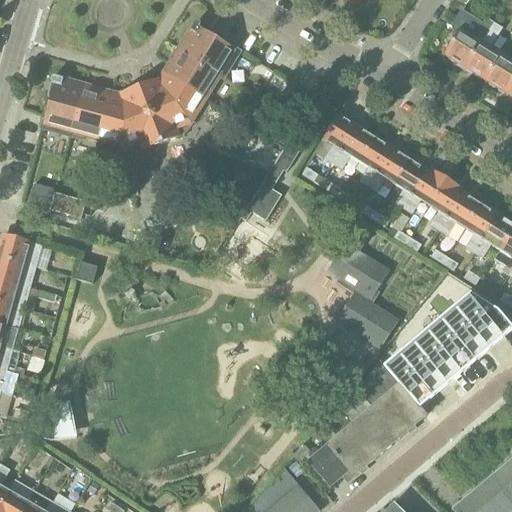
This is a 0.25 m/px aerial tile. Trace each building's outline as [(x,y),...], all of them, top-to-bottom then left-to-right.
[(454,42),(445,56),(448,58),(449,61),(453,64),(456,63),(466,69),(494,24),(487,19),(483,26),(461,13),(453,26),(461,31),(459,34),(456,35),(453,39),(454,42)] [(195,24),(178,51),(222,78),(221,79),(224,81),(240,56),(241,55),(208,34),(201,30),(202,29),(202,28),(202,27),(202,26),(202,25),(200,24),(199,23),(198,23),(197,23),(196,24),(195,24)] [(494,24),(466,69),(475,75),(476,78),(480,81),(483,80),(486,82),(503,55),(491,48),(503,30),(494,24)] [(160,80),(159,81),(165,84),(169,78),(207,102),(221,79),(222,78),(178,51),(177,53),(174,57),(167,69),(160,80)] [(511,61),(503,55),(486,82),(489,84),(490,86),(494,89),(496,88),(506,95),(511,85),(511,61)] [(46,118),(43,130),(45,131),(72,138),(73,135),(72,134),(85,86),(57,78),(55,78),(54,78),(53,79),(52,79),(52,80),(52,81),(52,82),(52,83),(52,84),(53,84),(54,84),(56,85),(54,92),(46,118)] [(111,100),(99,142),(127,149),(135,151),(139,149),(146,151),(157,147),(160,154),(155,156),(165,183),(184,176),(174,149),(169,151),(167,144),(178,140),(182,133),(187,132),(191,125),(192,126),(207,102),(169,78),(165,84),(159,81),(120,96),(118,102),(111,100)] [(85,86),(72,134),(73,135),(99,142),(111,100),(118,102),(120,96),(86,86),(85,86)] [(288,118),(287,119),(299,116),(307,102),(292,92),(285,103),(282,101),(275,111),(288,118)] [(288,118),(275,111),(271,108),(264,121),(280,131),(287,119),(288,118)] [(327,162),(334,167),(358,128),(341,117),(325,142),(324,141),(315,155),(327,162)] [(360,164),(376,139),(358,128),(334,167),(343,173),(352,159),(360,164)] [(292,138),(275,167),(286,174),(304,146),(292,138)] [(362,185),(369,189),(393,150),(376,139),(360,164),(369,169),(360,183),(362,185)] [(410,161),(393,150),(369,189),(378,195),(387,181),(395,186),(410,161)] [(428,172),(410,161),(395,186),(404,191),(395,205),(404,211),(428,172)] [(318,177),(307,170),(306,169),(302,176),(314,184),(318,177)] [(421,202),(430,208),(446,183),(428,172),(404,211),(412,216),(421,202)] [(464,194),(446,183),(430,208),(439,213),(430,228),(439,233),(464,194)] [(326,192),(336,199),(341,191),(331,184),(326,192)] [(29,206),(49,212),(55,191),(35,186),(29,206)] [(263,186),(242,220),(246,223),(252,214),(266,223),(282,197),(263,186)] [(354,199),(341,191),(336,199),(349,207),(354,199)] [(456,224),(465,230),(481,205),(464,194),(439,233),(447,238),(456,224)] [(86,204),(54,195),(49,212),(81,221),(86,204)] [(499,216),(481,205),(465,230),(477,237),(468,251),(475,255),(499,216)] [(360,214),(372,221),(377,214),(366,207),(360,214)] [(388,221),(377,214),(372,221),(384,229),(388,221)] [(409,220),(401,215),(396,222),(405,227),(409,220)] [(500,252),(501,252),(511,235),(511,224),(499,216),(475,255),(482,259),(490,246),(500,252)] [(344,274),(362,286),(338,323),(338,324),(379,350),(396,323),(367,304),(375,292),(369,288),(381,269),(375,265),(357,254),(372,229),(361,222),(361,223),(333,268),(328,274),(340,281),(344,274)] [(394,240),(405,246),(410,239),(398,232),(394,240)] [(509,278),(509,277),(511,272),(511,235),(501,252),(500,252),(494,262),(504,269),(502,273),(509,278)] [(4,236),(0,252),(0,257),(37,268),(43,247),(4,236)] [(422,246),(410,239),(405,246),(417,254),(422,246)] [(431,259),(442,266),(447,259),(435,251),(431,259)] [(0,257),(0,280),(31,289),(37,268),(0,257)] [(458,266),(447,259),(442,266),(453,273),(458,266)] [(94,286),(99,269),(82,265),(78,282),(94,286)] [(463,280),(475,288),(480,280),(468,272),(463,280)] [(31,289),(0,280),(0,302),(25,310),(32,312),(35,303),(27,301),(31,289)] [(489,286),(485,293),(495,299),(499,292),(489,286)] [(470,294),(467,296),(468,297),(499,334),(504,339),(511,332),(511,327),(499,312),(470,294)] [(500,302),(511,310),(511,309),(511,299),(504,295),(500,302)] [(467,296),(454,308),(454,309),(485,346),(490,351),(504,339),(499,334),(468,297),(467,296)] [(19,331),(25,310),(0,302),(0,325),(7,327),(19,331)] [(454,308),(440,320),(440,321),(472,358),(476,363),(490,351),(485,346),(454,309),(454,308)] [(440,320),(426,332),(426,333),(458,370),(462,375),(476,363),(472,358),(440,321),(440,320)] [(3,344),(7,327),(0,325),(0,347),(13,352),(21,354),(23,344),(9,340),(7,345),(3,344)] [(426,332),(412,344),(413,344),(444,381),(448,386),(462,375),(458,370),(426,333),(426,332)] [(412,344),(398,355),(399,356),(430,393),(434,398),(448,386),(444,381),(413,344),(412,344)] [(0,347),(0,370),(7,373),(13,352),(0,347)] [(398,355),(384,367),(384,368),(415,405),(420,410),(434,398),(430,393),(399,356),(398,355)] [(27,372),(41,376),(45,362),(32,358),(27,372)] [(341,437),(310,464),(331,488),(343,478),(348,484),(359,475),(360,474),(367,468),(368,467),(375,461),(376,461),(376,460),(383,454),(383,455),(384,454),(384,453),(390,448),(391,448),(392,447),(391,447),(399,441),(400,440),(399,440),(407,434),(408,434),(408,433),(415,427),(415,428),(416,427),(416,426),(426,418),(420,410),(415,405),(384,368),(384,367),(381,364),(330,423),(341,437)] [(294,458),(300,465),(311,455),(303,445),(294,458)] [(511,511),(511,460),(452,511),(451,511),(511,511)] [(50,469),(60,475),(64,467),(55,462),(50,469)] [(0,509),(9,494),(8,493),(0,488),(10,472),(0,466),(0,509)] [(248,511),(320,511),(321,511),(299,486),(298,487),(284,470),(248,511)] [(8,493),(9,494),(0,509),(0,511),(23,511),(34,493),(15,482),(8,493)] [(93,484),(88,492),(94,496),(99,487),(93,484)] [(34,493),(23,511),(48,511),(53,504),(34,493)] [(125,511),(127,510),(115,501),(110,508),(115,511),(125,511)]
